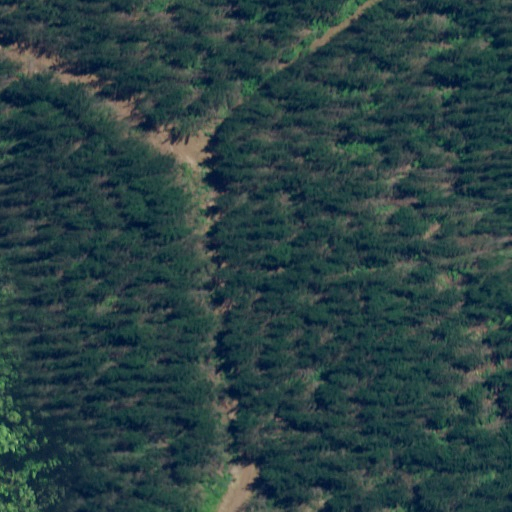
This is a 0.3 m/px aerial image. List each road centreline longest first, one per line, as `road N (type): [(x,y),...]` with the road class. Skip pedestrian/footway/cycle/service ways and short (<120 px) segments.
road 1 (track): [(223,134),(256,475),(232,511)]
road 2 (track): [(0,13),(23,40),(223,134)]
road 3 (track): [(374,0),(339,17),(223,134)]
